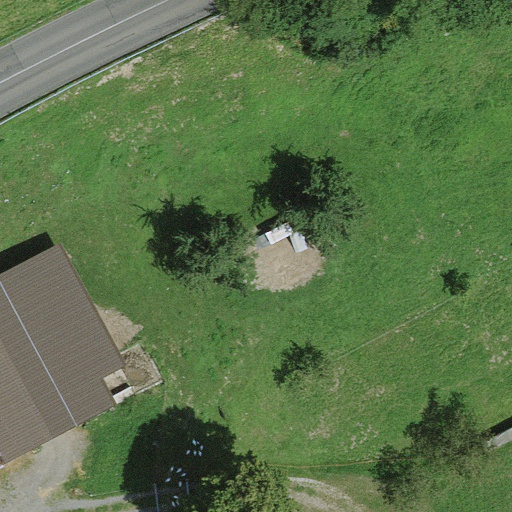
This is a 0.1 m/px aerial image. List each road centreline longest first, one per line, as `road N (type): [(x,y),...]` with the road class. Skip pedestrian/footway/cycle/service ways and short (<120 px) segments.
road 1 (track): [(128,504),(295,490),(356,511)]
road 2 (tertiary): [(0,84),(170,0)]
